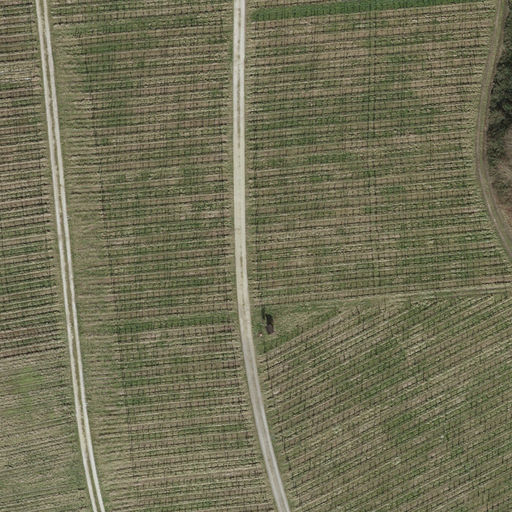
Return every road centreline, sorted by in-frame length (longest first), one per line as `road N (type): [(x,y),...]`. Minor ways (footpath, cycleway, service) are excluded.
road 1 (track): [(288,511),(252,361),(241,239),(241,0)]
road 2 (track): [(101,511),(84,419),(42,0)]
road 3 (trunk): [(511,205),(164,0)]
road 4 (trunk): [(511,181),(302,0)]
